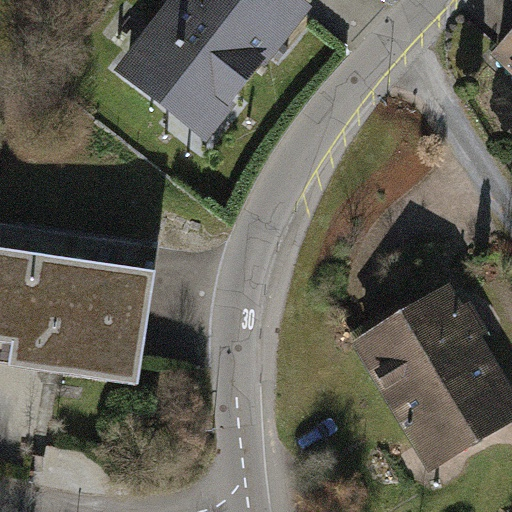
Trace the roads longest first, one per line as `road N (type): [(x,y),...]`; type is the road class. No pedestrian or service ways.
road 1 (unclassified): [(437,0),(310,142),(272,200),(242,275),(235,350),(245,509)]
road 2 (track): [(389,47),(511,208)]
